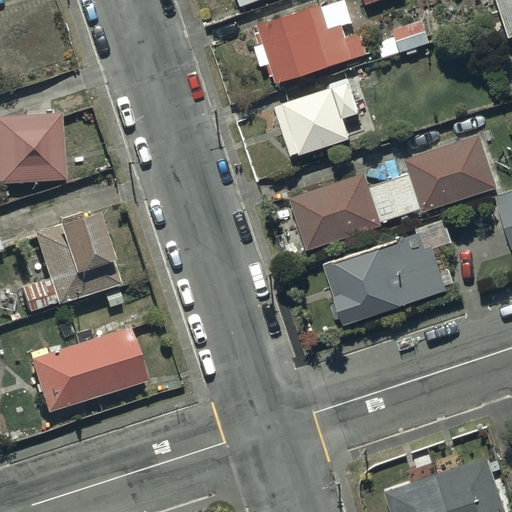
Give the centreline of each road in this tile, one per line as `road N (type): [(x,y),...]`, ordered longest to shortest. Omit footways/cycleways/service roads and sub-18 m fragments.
road 1 (residential): [(121,0),(265,430)]
road 2 (residential): [(511,348),(265,430)]
road 3 (residential): [(265,430),(19,511)]
